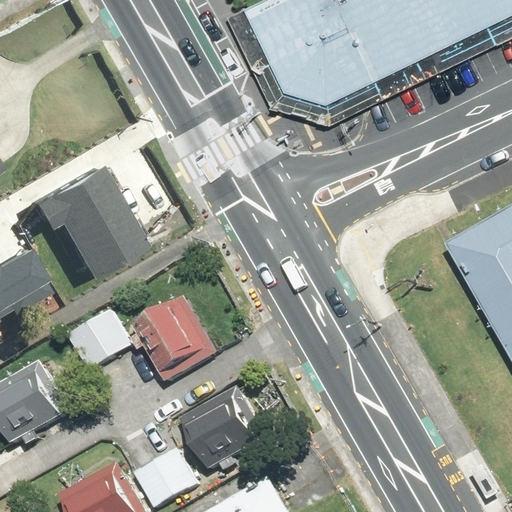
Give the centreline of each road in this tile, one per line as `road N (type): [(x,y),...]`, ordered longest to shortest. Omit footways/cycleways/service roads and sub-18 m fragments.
road 1 (primary): [(436,511),(282,231)]
road 2 (primary): [(282,231),(144,0)]
road 3 (residential): [(282,231),(511,113)]
